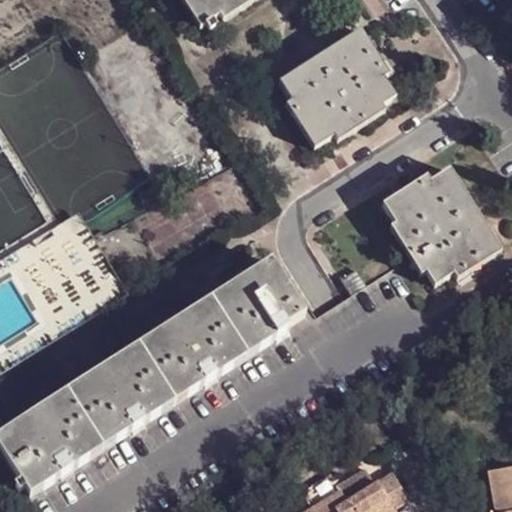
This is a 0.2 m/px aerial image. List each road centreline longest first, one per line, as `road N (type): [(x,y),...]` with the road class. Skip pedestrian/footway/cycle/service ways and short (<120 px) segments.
road 1 (residential): [(511,263),(428,318),(400,320),(99,511)]
road 2 (residential): [(493,97),(301,219),(296,249),(329,301)]
